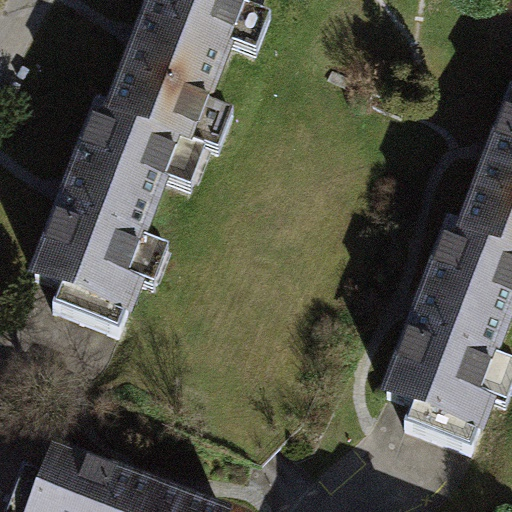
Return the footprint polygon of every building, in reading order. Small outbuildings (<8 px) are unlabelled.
[(295,0),(135,0),(94,98),(234,157),(295,0)] [(511,70),(448,227),(511,251),(511,70)] [(160,347),(234,157),(94,98),(15,285),(160,347)] [(511,251),(448,227),(438,223),(373,389),(497,436),(511,402),(511,251)] [(222,511),(148,484),(48,447),(23,511),(222,511)]
